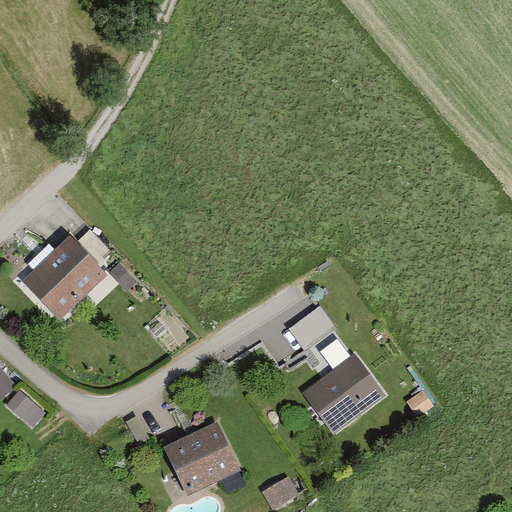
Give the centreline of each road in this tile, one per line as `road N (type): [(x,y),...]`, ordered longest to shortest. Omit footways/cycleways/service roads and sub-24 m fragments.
road 1 (track): [(171,0),(95,139)]
road 2 (residential): [(0,231),(95,139)]
